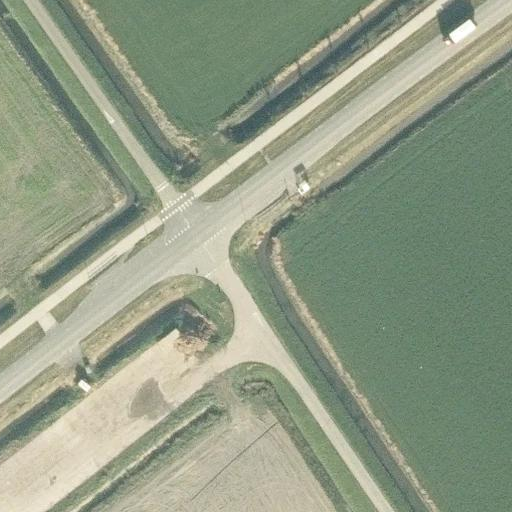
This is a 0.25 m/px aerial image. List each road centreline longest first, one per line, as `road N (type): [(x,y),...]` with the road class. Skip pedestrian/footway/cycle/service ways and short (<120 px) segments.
road 1 (primary): [(195,234),(507,0)]
road 2 (unclassified): [(388,511),(195,234)]
road 3 (unclassified): [(195,234),(30,0)]
road 4 (primary): [(0,386),(195,234)]
